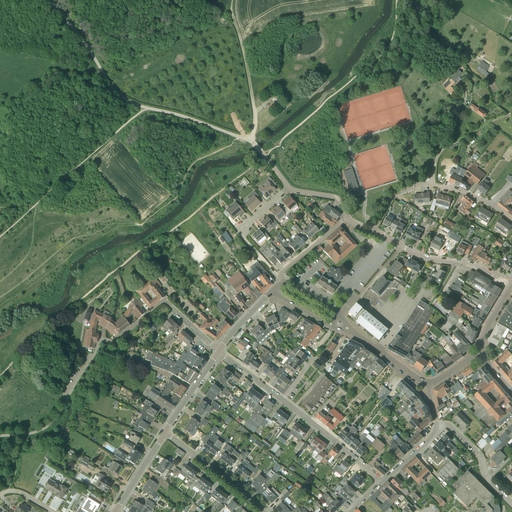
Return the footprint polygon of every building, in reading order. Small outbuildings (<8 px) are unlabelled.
[(489,66),(482,61),(478,66),(477,68),(476,69),(484,75),(488,69),(487,68),(489,66)] [(455,82),(463,74),(458,70),(450,78),(451,78),(442,87),(449,93),(453,89),(451,87),(455,83),(455,82)] [(270,111),(276,106),(273,102),(267,107),(270,111)] [(484,118),(486,114),(478,108),(478,109),(470,103),(468,106),(484,118)] [(469,170),(468,171),(466,174),(465,175),(467,177),(468,177),(470,179),(465,185),(463,187),(462,189),(467,191),(474,182),(478,185),(485,175),(477,168),(479,166),(475,163),(473,164),(469,170)] [(449,183),(454,185),(459,174),(461,169),(457,167),(455,170),(458,171),(456,177),(452,175),(449,183)] [(360,190),(354,171),(353,169),(344,171),(352,197),(356,196),(354,191),(360,190)] [(466,174),(468,171),(461,169),(459,174),(454,185),(459,188),(461,183),(462,180),(462,179),(465,175),(466,174)] [(272,187),(275,184),(276,184),(269,177),(261,184),(262,186),(259,190),(264,195),(263,196),(266,199),(269,197),(269,196),(275,190),(272,187)] [(489,182),(485,179),(477,189),(485,195),(490,188),(486,185),(489,182)] [(511,189),(511,191),(509,190),(508,191),(501,199),(499,201),(500,202),(497,205),(504,210),(507,212),(506,212),(507,213),(510,209),(507,207),(508,205),(510,203),(511,202),(511,189)] [(254,191),(242,202),(251,211),(260,203),(256,199),(259,196),(254,191)] [(415,203),(430,203),(429,192),(424,192),(425,194),(422,194),(414,195),(415,203)] [(438,194),(436,203),(449,207),(451,198),(438,194)] [(474,203),(465,196),(462,200),(467,204),(461,211),(468,216),(472,210),(470,208),(474,203)] [(283,207),(289,214),(298,206),(289,197),(283,203),(285,205),(283,207)] [(245,213),(235,202),(225,211),(229,215),(229,216),(233,220),(239,215),(240,217),(245,213)] [(280,222),(289,214),(283,207),(280,209),(278,207),(271,213),(280,222)] [(327,212),(333,218),(337,221),(337,220),(341,215),(330,207),(327,212)] [(493,215),(485,210),(481,207),(481,208),(476,216),(488,224),(493,215)] [(416,209),(413,215),(419,218),(422,213),(416,209)] [(332,227),(337,221),(333,218),(331,220),(325,215),(321,219),(332,227)] [(388,217),(387,216),(385,219),(386,219),(384,224),(389,227),(390,227),(393,220),(394,218),(394,217),(390,215),(388,215),(388,217)] [(406,226),(405,226),(407,221),(402,219),(402,218),(398,216),(397,219),(400,220),(399,223),(395,230),(396,230),(401,233),(404,228),(404,229),(406,226)] [(268,228),(272,224),(275,227),(278,224),(271,217),(269,219),(267,217),(264,219),(263,220),(260,223),(266,230),(268,228)] [(511,227),(511,226),(509,224),(501,218),(495,227),(506,235),(511,227),(511,228),(511,227)] [(393,220),(390,227),(395,230),(399,223),(393,220)] [(319,231),(312,223),(309,225),(309,224),(306,227),(314,235),(319,231)] [(413,226),(412,227),(411,226),(406,235),(409,237),(408,237),(411,239),(417,228),(413,226)] [(304,229),(302,231),(309,239),(314,235),(306,227),(304,229)] [(345,233),(340,227),(332,234),(335,237),(334,238),(335,239),(333,240),(335,242),(341,236),(345,233)] [(422,232),(420,231),(421,229),(417,227),(417,228),(411,239),(415,240),(418,241),(422,232)] [(447,237),(455,241),(458,235),(454,232),(450,230),(450,231),(443,228),(440,232),(447,236),(447,237)] [(257,242),(264,236),(259,230),(252,236),(252,237),(254,239),(257,242)] [(222,235),(226,241),(231,238),(228,232),(222,235)] [(297,235),(297,236),(296,233),(291,238),(300,247),(304,243),(297,235)] [(348,237),(345,233),(341,236),(349,245),(353,242),(348,237)] [(320,246),(315,249),(319,253),(322,250),(325,253),(331,247),(331,246),(332,245),(335,242),(333,240),(335,239),(334,238),(335,237),(332,234),(325,241),(328,244),(323,249),(320,246)] [(440,247),(441,248),(445,241),(436,237),(431,247),(439,251),(440,247)] [(290,242),(288,244),(295,252),(300,247),(291,238),(290,238),(289,241),(290,242)] [(501,248),(504,242),(498,238),(494,244),(501,248)] [(460,244),(458,248),(457,248),(455,251),(463,255),(464,253),(468,255),(472,246),(468,244),(462,241),(461,241),(460,244)] [(356,246),(353,242),(349,245),(340,253),(332,245),(331,246),(331,247),(325,253),(336,264),(353,248),(354,247),(354,248),(356,246)] [(477,247),(471,256),(470,258),(475,262),(477,258),(488,265),(492,259),(480,253),(482,250),(481,250),(482,248),(480,247),(481,246),(479,244),(477,247)] [(290,256),(283,248),(281,250),(278,252),(285,260),(290,256)] [(277,251),(272,255),(281,264),(285,260),(278,252),(277,251)] [(407,260),(404,258),(400,263),(397,261),(393,266),(399,271),(403,266),(404,265),(407,260)] [(407,260),(404,265),(406,266),(412,270),(416,263),(413,261),(410,259),(409,261),(407,260)] [(507,261),(506,262),(505,261),(504,261),(503,261),(502,261),(502,262),(501,263),(501,264),(501,265),(503,266),(502,267),(502,268),(502,267),(505,269),(506,269),(508,271),(511,267),(511,265),(510,264),(511,262),(511,261),(509,259),(506,261),(507,261)] [(265,276),(268,274),(258,262),(254,265),(250,268),(250,267),(244,271),(251,282),(255,280),(258,277),(258,278),(260,277),(264,275),(265,276)] [(418,273),(422,266),(416,263),(412,270),(411,272),(415,274),(414,275),(415,276),(411,283),(413,284),(419,276),(417,274),(418,273)] [(401,281),(396,277),(400,273),(399,271),(393,266),(389,271),(388,271),(394,276),(393,279),(394,280),(399,283),(401,281)] [(343,275),(343,274),(341,271),(337,269),(335,269),(331,267),(329,268),(329,269),(329,271),(327,272),(327,276),(329,278),(328,279),(327,279),(327,280),(322,277),(317,284),(322,288),(326,291),(332,294),(337,287),(332,284),(331,283),(331,282),(331,281),(330,280),(331,279),(334,281),(336,283),(341,281),(341,278),(343,277),(343,275)] [(433,272),(432,276),(442,280),(446,273),(440,270),(439,272),(438,272),(437,274),(433,272)] [(466,278),(470,281),(476,284),(478,286),(484,276),(476,271),(474,273),(470,271),(466,278)] [(250,289),(248,285),(248,286),(243,279),(244,278),(238,272),(227,280),(231,286),(237,294),(243,289),(248,296),(250,300),(249,301),(248,300),(244,303),(245,304),(248,309),(258,299),(252,291),(250,289)] [(165,274),(161,279),(165,283),(170,278),(165,274)] [(205,284),(209,280),(205,274),(200,279),(205,284)] [(218,279),(214,274),(211,276),(210,275),(208,277),(209,278),(213,282),(218,279)] [(271,284),(271,283),(274,281),(268,274),(265,276),(264,275),(260,277),(261,279),(260,280),(264,286),(262,289),(255,280),(251,282),(251,283),(261,295),(271,285),(271,284)] [(363,298),(365,299),(374,307),(379,300),(384,303),(394,291),(393,291),(399,284),(399,283),(394,280),(392,282),(384,275),(374,287),(372,286),(368,292),(367,294),(366,293),(364,296),(363,298)] [(153,276),(138,288),(139,289),(136,292),(150,309),(160,301),(164,297),(164,296),(158,289),(161,287),(158,283),(158,282),(153,276)] [(484,276),(478,286),(497,298),(502,290),(495,286),(495,287),(490,284),(492,281),(484,276)] [(462,283),(459,281),(457,279),(455,282),(456,283),(454,285),(461,289),(462,287),(461,286),(462,283)] [(258,299),(261,295),(251,283),(248,285),(252,291),(258,299)] [(497,298),(478,286),(476,284),(475,287),(489,295),(487,299),(494,303),(497,298)] [(230,301),(230,300),(234,297),(245,312),(248,309),(245,304),(244,303),(237,294),(231,286),(227,289),(228,290),(223,294),(230,301)] [(494,303),(487,299),(476,292),(475,294),(480,297),(478,300),(491,308),(494,303)] [(488,313),(490,310),(491,308),(478,300),(472,296),(470,299),(483,307),(481,309),(488,313)] [(99,320),(103,322),(108,324),(109,325),(108,331),(110,333),(111,327),(118,335),(130,326),(126,320),(132,312),(138,320),(145,313),(140,308),(142,306),(134,297),(130,301),(132,303),(129,306),(127,312),(116,323),(114,322),(113,323),(110,321),(111,318),(108,317),(102,314),(99,320)] [(232,305),(225,299),(217,307),(222,312),(225,315),(226,314),(232,320),(233,319),(235,317),(234,317),(237,315),(229,307),(232,305)] [(421,333),(423,335),(426,331),(429,327),(430,324),(428,322),(436,310),(420,301),(406,323),(399,332),(390,345),(387,349),(405,359),(407,355),(421,333)] [(464,313),(469,316),(468,318),(474,322),(472,325),(478,328),(483,321),(471,314),(473,311),(469,308),(462,304),(459,302),(452,311),(460,318),(464,313)] [(359,324),(363,327),(380,341),(389,329),(388,328),(387,329),(360,307),(357,304),(355,307),(353,306),(348,312),(353,316),(351,317),(356,322),(357,321),(360,323),(359,324)] [(94,334),(94,328),(96,323),(97,319),(99,320),(102,314),(94,311),(93,314),(92,313),(93,310),(89,308),(87,312),(84,319),(89,321),(90,317),(92,318),(89,328),(89,330),(86,330),(85,337),(84,343),(87,344),(86,347),(92,348),(93,342),(95,343),(97,343),(98,335),(94,334)] [(299,315),(292,311),(290,313),(286,311),(282,308),(280,309),(277,313),(280,321),(281,324),(286,321),(288,318),(295,322),(299,315)] [(483,321),(487,315),(479,310),(475,308),(473,311),(471,314),(483,321)] [(511,314),(506,310),(499,322),(511,329),(511,314)] [(458,321),(455,326),(472,344),(474,342),(478,332),(477,331),(468,325),(465,328),(462,324),(464,321),(460,318),(452,311),(450,312),(448,315),(452,319),(453,317),(458,321)] [(210,336),(216,341),(217,341),(223,335),(223,334),(219,330),(216,334),(207,328),(210,324),(212,326),(213,324),(211,323),(211,322),(207,319),(202,314),(199,316),(205,321),(199,329),(210,336)] [(275,329),(280,327),(280,328),(283,326),(281,324),(280,321),(277,322),(274,315),(269,317),(275,329)] [(264,320),(266,324),(263,326),(268,333),(275,329),(269,317),(264,320)] [(166,331),(174,323),(169,318),(164,324),(164,325),(162,328),(166,332),(166,331)] [(300,335),(304,338),(315,325),(305,319),(302,324),(306,326),(300,335)] [(145,325),(153,332),(155,330),(157,327),(150,320),(147,323),(145,325)] [(223,334),(230,327),(224,321),(219,326),(217,328),(219,330),(223,334)] [(166,331),(171,335),(178,327),(174,323),(166,331)] [(263,326),(261,328),(257,324),(254,328),(263,337),(263,338),(268,333),(263,326)] [(497,355),(501,357),(506,348),(511,338),(511,331),(498,324),(488,341),(493,343),(491,346),(495,348),(494,350),(498,352),(497,355)] [(316,333),(320,329),(320,328),(315,325),(304,338),(304,339),(301,342),(300,344),(305,348),(309,343),(311,343),(318,334),(316,333)] [(256,342),(258,343),(263,338),(263,337),(254,328),(250,332),(253,336),(251,338),(256,342)] [(183,331),(178,337),(180,339),(178,342),(180,344),(183,342),(188,336),(183,331)] [(451,337),(449,335),(447,337),(448,339),(453,345),(462,355),(463,355),(462,355),(464,353),(464,354),(472,346),(457,331),(451,337)] [(183,350),(184,351),(187,353),(191,349),(193,347),(189,344),(193,340),(188,336),(183,342),(187,346),(183,350)] [(452,359),(455,363),(463,357),(462,355),(453,345),(448,339),(447,337),(445,336),(443,338),(448,343),(447,344),(450,347),(450,348),(454,354),(451,356),(453,358),(451,359),(452,359)] [(175,340),(175,339),(173,337),(168,343),(168,344),(164,347),(167,349),(175,340)] [(421,345),(427,350),(432,343),(427,339),(421,345)] [(240,340),(239,341),(238,343),(237,343),(237,344),(235,347),(242,352),(244,349),(245,349),(245,348),(247,345),(240,340)] [(361,345),(356,342),(351,340),(347,344),(354,349),(356,350),(353,355),(356,357),(358,355),(365,347),(361,345)] [(327,349),(332,352),(336,345),(331,342),(327,349)] [(347,344),(337,358),(344,363),(354,349),(347,344)] [(511,359),(511,368),(508,373),(506,371),(508,369),(503,362),(511,353),(511,345),(511,346),(508,349),(504,354),(501,357),(493,364),(500,372),(500,371),(511,384),(511,383),(511,356),(511,358),(511,359)] [(307,357),(303,353),(305,351),(299,347),(298,346),(297,348),(296,348),(291,351),(297,355),(299,357),(304,361),(307,357)] [(361,366),(372,353),(365,347),(358,355),(356,357),(351,363),(348,362),(346,364),(349,366),(350,367),(352,369),(356,365),(359,368),(361,366)] [(251,358),(253,355),(256,351),(254,350),(252,348),(242,362),(248,366),(251,361),(253,359),(251,358)] [(414,350),(411,355),(410,354),(409,356),(407,355),(405,359),(404,359),(410,364),(415,367),(422,355),(425,352),(420,348),(417,352),(414,350)] [(198,354),(191,349),(187,353),(184,351),(176,363),(179,365),(184,368),(185,366),(198,374),(206,362),(196,356),(198,354)] [(290,350),(285,356),(288,359),(299,367),(302,363),(297,360),(299,357),(297,355),(291,351),(290,350)] [(273,354),(269,352),(268,351),(266,355),(264,357),(265,358),(268,360),(273,354)] [(184,368),(179,365),(176,363),(170,361),(169,360),(167,359),(153,353),(152,353),(148,352),(147,355),(146,355),(142,357),(145,359),(145,360),(148,361),(152,362),(150,366),(150,365),(150,366),(169,372),(190,385),(198,374),(185,366),(184,368)] [(379,359),(377,357),(377,356),(372,353),(361,366),(362,366),(366,369),(371,363),(374,365),(379,359)] [(415,367),(421,371),(427,365),(428,366),(430,365),(432,363),(437,360),(434,357),(427,363),(422,359),(424,356),(422,355),(415,367)] [(437,375),(455,363),(452,359),(451,359),(448,356),(439,362),(437,360),(432,363),(434,366),(432,368),(437,375)] [(339,371),(340,371),(344,374),(350,367),(349,366),(346,364),(344,363),(337,358),(332,365),(334,367),(333,370),(337,373),(339,371)] [(253,359),(251,361),(248,366),(255,371),(258,367),(256,365),(257,364),(254,362),(255,361),(253,359)] [(288,359),(283,365),(289,370),(291,368),(295,372),(299,367),(288,359)] [(378,375),(387,366),(379,359),(374,365),(371,369),(378,375)] [(316,360),(313,364),(319,369),(322,365),(316,360)] [(272,368),(268,365),(270,363),(267,361),(265,364),(264,366),(266,368),(262,373),(267,376),(272,368)] [(462,372),(457,376),(459,379),(464,375),(466,379),(473,374),(472,373),(474,371),(471,366),(462,372)] [(271,379),(274,374),(277,376),(282,369),(279,367),(276,371),(272,368),(267,376),(271,379)] [(482,379),(483,378),(489,373),(484,367),(471,377),(472,379),(471,379),(473,382),(477,379),(477,378),(480,376),(482,379)] [(220,375),(228,382),(231,379),(236,383),(241,376),(235,373),(233,376),(232,374),(227,370),(226,371),(224,369),(220,375)] [(277,376),(279,378),(276,382),(280,386),(285,378),(281,375),(284,371),(282,369),(277,376)] [(483,378),(484,379),(482,381),(483,383),(476,388),(479,391),(495,380),(489,373),(483,378)] [(222,386),(225,388),(228,386),(232,389),(234,386),(228,382),(220,375),(216,380),(222,385),(222,386)] [(289,382),(285,378),(280,386),(284,389),(287,384),(290,386),(295,379),(293,377),(289,382)] [(330,388),(334,384),(325,377),(321,381),(330,388)] [(153,388),(149,395),(172,410),(180,398),(181,398),(187,389),(170,378),(160,393),(153,388)] [(399,395),(403,391),(408,385),(403,380),(397,386),(398,387),(396,389),(395,391),(397,393),(399,395)] [(494,387),(498,392),(501,395),(498,398),(500,399),(502,397),(506,393),(504,391),(502,389),(501,387),(495,380),(479,391),(474,395),(483,404),(473,413),(479,420),(488,412),(489,411),(489,410),(494,405),(484,394),(494,387)] [(317,386),(326,393),(330,388),(321,381),(317,386)] [(445,395),(450,391),(447,385),(446,385),(445,384),(445,383),(434,391),(433,392),(434,396),(436,401),(436,404),(436,408),(441,405),(440,398),(445,395)] [(463,388),(458,383),(452,387),(457,393),(463,388)] [(118,394),(121,389),(113,385),(112,387),(114,388),(112,392),(118,394)] [(220,391),(213,385),(210,389),(212,392),(216,396),(218,394),(222,396),(223,395),(227,398),(229,395),(227,393),(223,390),(222,392),(220,391)] [(387,389),(381,385),(377,390),(380,392),(376,396),(379,399),(387,389)] [(402,400),(412,389),(408,385),(403,391),(399,395),(398,397),(401,400),(401,399),(402,400)] [(314,390),(322,398),(326,393),(317,386),(314,390)] [(248,404),(257,393),(251,389),(251,388),(244,398),(242,396),(232,408),(235,411),(244,400),(248,404)] [(206,396),(212,401),(216,396),(212,392),(210,389),(209,390),(210,390),(211,390),(206,396)] [(387,389),(379,399),(380,400),(379,402),(381,403),(386,398),(391,392),(387,389)] [(415,392),(412,389),(402,400),(405,402),(409,399),(415,392)] [(310,395),(318,402),(322,398),(314,390),(310,395)] [(413,405),(421,398),(415,392),(409,399),(405,402),(395,414),(399,418),(402,415),(413,405)] [(251,410),(254,412),(259,406),(259,405),(257,404),(263,397),(262,397),(257,393),(248,404),(249,404),(248,405),(253,409),(251,410)] [(391,401),(392,403),(396,398),(398,397),(399,395),(397,393),(394,397),(389,400),(391,402),(391,401)] [(502,397),(494,405),(489,410),(489,411),(488,412),(491,415),(492,414),(499,421),(500,420),(511,409),(511,399),(511,400),(511,399),(506,393),(502,397)] [(318,402),(310,395),(306,400),(314,407),(318,402)] [(391,404),(392,403),(391,401),(391,402),(389,400),(386,398),(381,403),(380,404),(386,409),(388,408),(391,404)] [(402,415),(404,418),(424,401),(421,398),(413,405),(402,415)] [(441,405),(436,408),(438,413),(446,409),(451,405),(454,408),(459,404),(455,398),(449,402),(449,401),(441,405)] [(210,406),(208,405),(209,405),(202,400),(202,401),(201,403),(200,403),(198,407),(208,413),(209,414),(211,411),(212,408),(213,409),(217,412),(220,410),(218,408),(212,404),(210,406)] [(302,404),(310,411),(314,407),(306,400),(302,404)] [(259,406),(254,412),(244,425),(254,433),(260,426),(265,419),(260,416),(266,408),(269,411),(271,408),(272,407),(271,407),(273,405),(267,401),(262,408),(259,406)] [(404,418),(408,422),(415,415),(427,404),(424,401),(404,418)] [(157,412),(151,408),(151,407),(146,403),(139,414),(141,415),(151,421),(157,412)] [(415,415),(408,422),(415,429),(420,425),(416,420),(425,412),(425,413),(426,419),(432,415),(430,409),(430,408),(427,404),(415,415)] [(316,417),(322,422),(331,411),(326,406),(316,417)] [(200,417),(203,418),(203,419),(204,419),(208,413),(198,407),(196,410),(195,412),(194,412),(194,413),(200,417)] [(331,411),(322,422),(326,426),(332,420),(330,418),(332,415),(340,422),(344,418),(333,409),(331,411)] [(511,409),(500,420),(499,421),(497,423),(500,426),(511,415),(511,409)] [(272,421),(275,423),(283,413),(279,410),(276,413),(275,413),(269,420),(272,422),(272,421)] [(275,423),(278,426),(278,427),(280,428),(280,429),(281,428),(286,421),(286,420),(288,417),(283,413),(275,423)] [(470,423),(459,413),(454,418),(464,429),(470,423)] [(136,421),(133,426),(138,428),(138,427),(143,429),(143,430),(145,431),(145,430),(145,431),(151,421),(141,415),(137,421),(136,421)] [(415,429),(418,432),(419,433),(420,433),(434,421),(432,415),(426,419),(427,420),(420,425),(415,429)] [(196,430),(199,426),(196,425),(198,422),(191,418),(190,420),(188,424),(196,429),(196,430)] [(81,424),(76,422),(72,429),(76,431),(81,424)] [(294,437),(297,434),(302,427),(296,423),(294,426),(291,429),(292,430),(289,433),(284,429),(281,433),(277,438),(280,441),(281,440),(283,441),(289,433),(294,437)] [(190,434),(189,435),(192,436),(194,434),(193,433),(196,429),(188,424),(185,427),(184,430),(184,429),(183,430),(190,434)] [(344,429),(338,436),(340,438),(341,439),(342,439),(344,441),(354,429),(355,428),(357,426),(354,424),(352,426),(347,432),(344,429)] [(248,432),(240,426),(238,429),(240,431),(241,431),(246,435),(248,432)] [(209,451),(213,445),(217,440),(218,438),(214,435),(218,429),(214,427),(207,437),(209,439),(203,447),(209,451)] [(302,427),(297,434),(294,437),(297,440),(296,441),(298,443),(294,448),(295,449),(298,451),(299,451),(304,444),(300,441),(305,434),(307,431),(302,427)] [(489,435),(496,428),(494,427),(487,433),(489,435)] [(280,428),(278,431),(274,437),(276,439),(277,438),(281,433),(283,430),(281,428),(280,429),(280,428)] [(349,446),(355,439),(354,438),(358,434),(356,432),(358,430),(355,428),(354,429),(344,441),(346,443),(346,444),(347,445),(348,445),(349,446)] [(511,431),(508,436),(502,442),(494,450),(498,454),(500,451),(511,438),(511,443),(509,446),(511,448),(511,447),(511,431)] [(136,444),(137,444),(140,439),(137,437),(138,435),(131,432),(129,434),(127,433),(124,438),(128,441),(129,439),(136,444)] [(415,435),(420,441),(424,438),(420,433),(419,433),(418,432),(415,435)] [(349,446),(355,450),(363,440),(366,436),(367,436),(364,434),(360,439),(358,441),(355,439),(349,446)] [(399,444),(407,453),(409,451),(410,451),(411,450),(412,449),(406,442),(404,444),(402,442),(395,434),(392,437),(394,439),(395,440),(399,444)] [(413,448),(420,441),(415,435),(411,438),(410,439),(408,438),(407,436),(405,438),(413,448)] [(443,437),(441,439),(456,455),(459,452),(449,442),(451,440),(446,435),(445,436),(445,435),(444,436),(443,436),(443,437)] [(361,456),(367,450),(373,443),(369,440),(370,440),(366,436),(363,440),(366,442),(363,447),(361,445),(356,451),(361,456)] [(217,440),(213,445),(209,451),(214,456),(220,447),(223,449),(226,444),(229,440),(227,438),(223,444),(217,440)] [(311,444),(308,447),(311,449),(312,449),(311,451),(312,453),(321,441),(315,438),(311,444)] [(377,438),(371,446),(379,453),(385,445),(377,438)] [(389,447),(395,453),(400,459),(401,459),(402,458),(402,457),(405,455),(396,446),(399,444),(395,440),(394,439),(389,443),(391,446),(389,447)] [(502,442),(499,440),(492,448),(494,450),(502,442)] [(325,455),(321,452),(326,445),(321,441),(312,453),(317,456),(315,459),(319,462),(320,461),(325,455)] [(435,445),(447,457),(450,455),(444,449),(446,447),(440,441),(435,445)] [(305,443),(304,444),(299,451),(301,453),(304,449),(307,446),(308,445),(305,443)] [(225,463),(232,453),(229,451),(231,448),(232,448),(229,446),(226,444),(223,449),(225,451),(219,459),(225,463)] [(324,465),(327,461),(332,456),(334,458),(339,452),(338,451),(338,450),(337,449),(336,449),(334,447),(327,456),(325,455),(320,461),(324,465)] [(429,457),(432,459),(437,465),(443,459),(443,460),(446,463),(436,473),(447,483),(460,470),(451,461),(446,456),(444,458),(438,453),(437,454),(435,452),(432,448),(423,458),(425,460),(429,457)] [(134,465),(141,454),(133,449),(128,458),(127,457),(128,456),(127,456),(126,456),(122,454),(120,456),(116,453),(114,456),(128,464),(129,463),(129,462),(134,465)] [(181,457),(184,453),(178,449),(175,453),(181,457)] [(231,467),(235,461),(236,459),(239,461),(245,453),(242,451),(238,457),(232,453),(225,463),(231,467)] [(497,469),(505,461),(504,460),(506,457),(500,451),(498,454),(496,453),(488,461),(497,469)] [(87,468),(87,467),(90,463),(88,461),(83,458),(80,457),(77,461),(80,463),(87,468)] [(401,470),(404,473),(406,471),(419,484),(431,473),(417,458),(416,457),(401,470)] [(119,465),(121,461),(117,459),(115,463),(112,461),(108,469),(104,466),(103,468),(102,470),(101,470),(108,475),(111,471),(116,474),(117,475),(122,467),(119,465)] [(169,471),(173,465),(163,459),(164,459),(162,461),(160,465),(166,469),(169,471)] [(371,468),(379,474),(382,477),(383,477),(386,474),(382,470),(384,468),(383,467),(385,464),(379,459),(374,464),(374,463),(373,464),(374,464),(371,468)] [(248,465),(243,461),(241,463),(239,465),(235,471),(240,475),(248,466),(248,465)] [(337,465),(331,472),(334,474),(335,472),(340,476),(344,472),(346,469),(349,465),(344,461),(339,467),(337,465)] [(281,467),(277,464),(272,470),(276,472),(281,467)] [(156,471),(156,470),(155,471),(161,475),(159,477),(165,481),(167,478),(165,477),(169,471),(166,469),(160,465),(157,468),(158,468),(156,471)] [(186,465),(181,471),(182,471),(181,472),(179,470),(175,475),(177,477),(179,474),(184,478),(185,477),(191,469),(186,465)] [(250,474),(252,472),(254,474),(258,469),(256,467),(254,469),(253,470),(248,466),(240,475),(246,480),(250,474)] [(192,479),(193,479),(197,473),(191,469),(185,477),(190,481),(187,486),(189,488),(193,483),(190,481),(192,479)] [(261,484),(261,483),(263,481),(266,483),(270,479),(275,473),(270,470),(265,476),(261,473),(258,476),(253,482),(254,482),(251,485),(256,489),(261,484)] [(500,511),(500,510),(500,508),(499,507),(499,506),(498,505),(498,504),(497,504),(495,502),(496,501),(495,502),(493,499),(495,497),(492,494),(490,495),(487,492),(488,491),(483,485),(481,487),(478,484),(480,482),(474,477),(473,478),(470,475),(471,474),(468,471),(452,487),(457,491),(454,494),(467,507),(476,498),(483,505),(481,506),(481,509),(480,511),(500,511)] [(98,477),(94,485),(97,486),(96,487),(99,489),(100,488),(106,493),(111,485),(103,480),(105,477),(98,473),(96,476),(98,477)] [(266,483),(269,485),(274,479),(275,480),(279,476),(275,473),(270,479),(266,483)] [(356,473),(349,481),(355,485),(357,483),(360,486),(363,482),(362,482),(364,479),(359,475),(358,476),(355,473),(356,473)] [(159,477),(157,480),(154,478),(152,481),(149,480),(146,485),(155,491),(156,492),(160,486),(167,491),(170,486),(165,481),(159,477)] [(201,477),(196,483),(195,485),(193,483),(189,488),(192,490),(194,487),(199,491),(200,490),(206,481),(201,477)] [(396,477),(391,482),(397,488),(405,495),(408,491),(405,488),(403,489),(400,486),(402,483),(396,477)] [(63,495),(67,489),(61,485),(60,486),(54,482),(53,482),(49,480),(47,483),(46,483),(45,484),(46,485),(44,488),(49,491),(49,490),(52,492),(52,493),(56,495),(55,496),(61,499),(63,495)] [(200,490),(205,494),(206,492),(206,493),(207,491),(212,485),(206,481),(200,490)] [(388,481),(384,485),(383,486),(385,488),(387,487),(389,489),(393,486),(388,481)] [(347,484),(344,487),(351,494),(352,493),(353,494),(355,492),(347,484)] [(146,485),(142,490),(150,496),(153,497),(152,498),(155,499),(157,496),(157,497),(159,494),(156,492),(155,491),(146,485)] [(383,496),(386,492),(384,490),(385,488),(383,486),(377,491),(383,496)] [(389,489),(394,494),(397,491),(393,486),(389,489)] [(266,499),(272,493),(275,490),(272,487),(269,490),(267,488),(261,494),(262,495),(262,494),(266,499)] [(339,494),(337,496),(340,499),(342,497),(344,499),(344,498),(347,501),(353,494),(352,493),(351,494),(344,487),(343,487),(339,490),(341,492),(339,494)] [(212,494),(210,496),(210,497),(216,501),(222,492),(216,488),(212,494)] [(275,490),(272,493),(266,499),(271,503),(271,504),(278,497),(280,499),(288,492),(285,489),(279,495),(275,490)] [(392,505),(388,501),(383,496),(377,491),(370,499),(383,511),(384,511),(389,507),(392,505)] [(393,495),(397,500),(402,495),(397,491),(394,494),(393,495)] [(207,496),(208,494),(206,493),(206,492),(205,494),(199,501),(202,503),(202,502),(205,499),(207,496)] [(220,504),(221,504),(222,502),(223,502),(227,497),(222,492),(216,501),(220,504)] [(276,508),(279,511),(281,511),(288,505),(289,505),(284,500),(290,494),(288,492),(280,499),(282,502),(275,508),(275,509),(276,508)] [(391,497),(386,492),(383,496),(388,501),(391,497)] [(342,505),(336,499),(333,502),(329,497),(326,493),(324,495),(337,509),(342,505)] [(416,500),(417,498),(419,500),(421,501),(422,500),(415,493),(412,496),(416,500)] [(321,498),(324,501),(324,503),(327,505),(328,506),(329,505),(329,506),(326,508),(329,511),(334,511),(337,509),(324,495),(321,498)] [(392,505),(397,500),(393,495),(391,497),(388,501),(392,505)] [(439,503),(438,505),(440,507),(442,506),(443,507),(446,504),(440,497),(436,500),(438,502),(439,503)] [(94,511),(96,509),(99,505),(87,498),(80,510),(78,511),(94,511)] [(146,504),(153,509),(155,506),(153,505),(154,504),(147,499),(145,503),(146,504)] [(144,506),(143,505),(139,504),(135,501),(132,507),(140,511),(143,511),(146,508),(150,511),(153,509),(146,504),(144,506)] [(232,501),(224,509),(227,511),(232,511),(237,506),(232,501)] [(407,501),(403,505),(405,507),(402,510),(404,511),(412,511),(410,510),(413,507),(407,501)]
